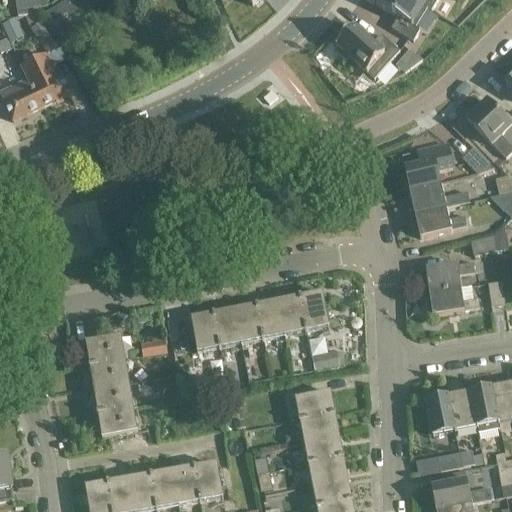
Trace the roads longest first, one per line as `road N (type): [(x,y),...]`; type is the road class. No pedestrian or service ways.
road 1 (residential): [(8,318),(381,249)]
road 2 (tertiary): [(0,182),(175,105),(251,62)]
road 3 (residential): [(344,147),(413,112),(511,18)]
road 4 (residential): [(45,464),(208,441)]
road 5 (residential): [(388,369),(392,511)]
road 6 (residential): [(388,369),(511,353)]
road 7 (residential): [(381,249),(388,369)]
